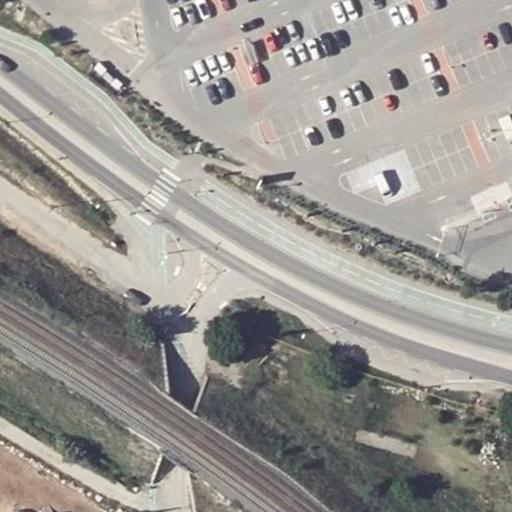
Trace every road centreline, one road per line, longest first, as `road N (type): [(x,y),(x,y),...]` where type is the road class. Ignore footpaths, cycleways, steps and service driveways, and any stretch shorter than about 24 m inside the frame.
road 1 (secondary): [(511,339),(353,285),(285,251),(164,185),(0,60)]
road 2 (secondary): [(244,270),(403,350),(511,377)]
road 3 (residential): [(0,187),(163,294),(176,295),(190,279),(188,235)]
road 4 (unclassified): [(178,504),(195,329),(244,270)]
road 5 (secondary): [(0,93),(188,235)]
road 6 (track): [(0,430),(122,495),(178,504)]
